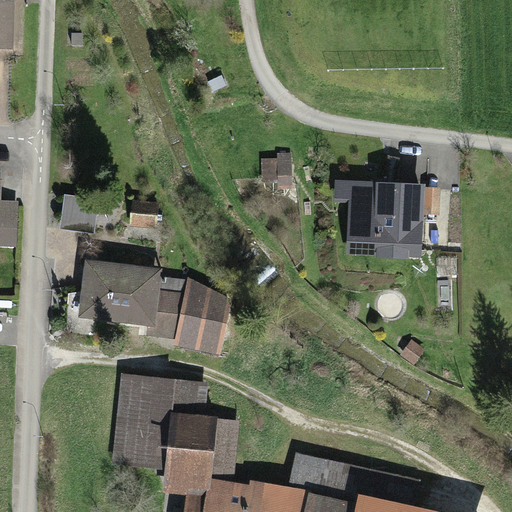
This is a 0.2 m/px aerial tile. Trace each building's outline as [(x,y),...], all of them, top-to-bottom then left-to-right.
[(0,4),(0,51),(14,52),(14,5),(0,4)] [(80,37),(66,37),(66,47),(80,47),(80,37)] [(375,186),(343,185),(342,204),(355,204),(353,249),(418,251),(420,188),(375,186)] [(0,230),(16,230),(16,206),(0,206),(0,230)] [(158,207),(133,206),(132,227),(157,228),(158,207)] [(129,272),(86,268),(81,318),(156,325),(160,283),(161,275),(129,272)] [(187,285),(160,283),(156,325),(155,336),(182,338),(187,285)] [(208,386),(125,381),(119,465),(165,468),(164,492),(209,495),(208,480),(232,483),(236,428),(218,427),(218,419),(206,418),(208,386)] [(249,486),(232,483),(208,480),(209,495),(205,511),(440,511),(418,506),(419,482),(296,459),(289,492),(249,483),(249,486)]
